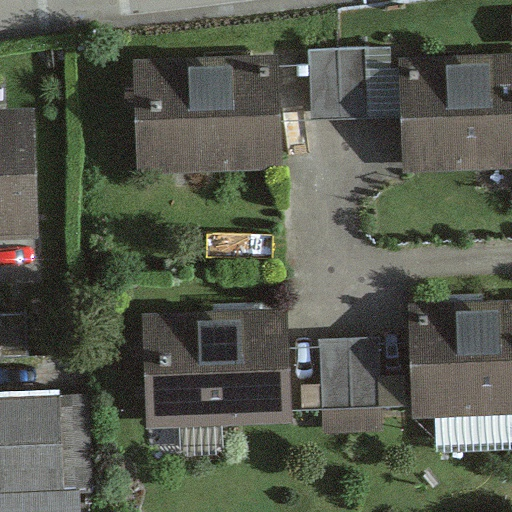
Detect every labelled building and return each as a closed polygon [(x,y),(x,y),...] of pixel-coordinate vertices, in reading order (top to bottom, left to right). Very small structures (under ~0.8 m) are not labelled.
[(511,163),(511,60),(406,65),(410,167),(511,163)] [(278,69),(141,75),(145,177),(282,171),(278,69)] [(18,122),(0,122),(0,231),(22,230),(18,122)] [(511,404),(511,301),(415,306),(419,409),(511,404)] [(292,416),(287,314),(150,320),(154,422),(292,416)] [(385,329),(325,332),(329,425),(389,422),(385,329)] [(75,511),(72,405),(0,407),(0,511),(75,511)]
